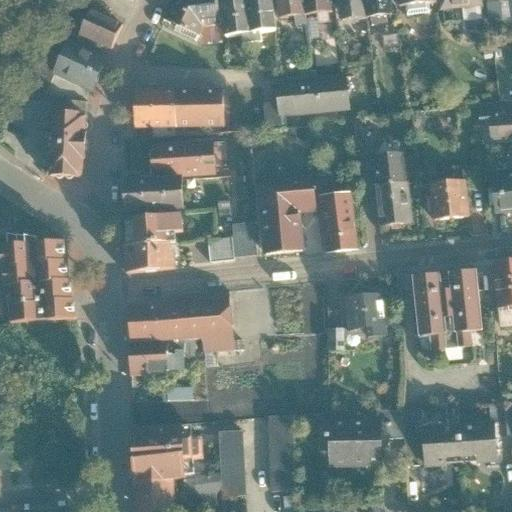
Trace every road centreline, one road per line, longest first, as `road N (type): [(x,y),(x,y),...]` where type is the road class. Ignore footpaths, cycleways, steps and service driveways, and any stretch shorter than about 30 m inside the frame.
road 1 (residential): [(108,292),(511,249)]
road 2 (residential): [(91,227),(126,73),(160,0)]
road 3 (tertiary): [(108,292),(114,492)]
